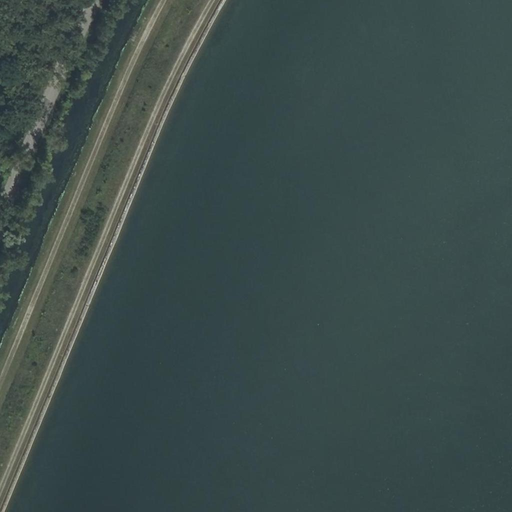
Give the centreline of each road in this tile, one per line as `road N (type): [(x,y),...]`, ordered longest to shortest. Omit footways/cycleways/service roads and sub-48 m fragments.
road 1 (track): [(0,481),(137,143),(211,0)]
road 2 (track): [(162,0),(0,386)]
road 3 (tertiary): [(96,0),(0,215)]
